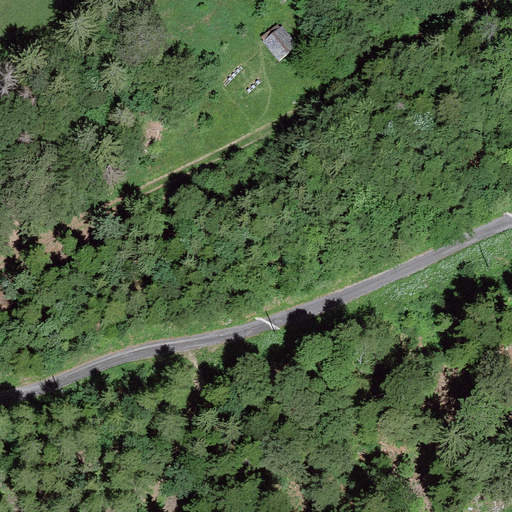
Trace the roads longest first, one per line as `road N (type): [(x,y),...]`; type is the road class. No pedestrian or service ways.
road 1 (track): [(0,270),(490,0)]
road 2 (track): [(511,223),(276,322),(118,358),(0,398)]
